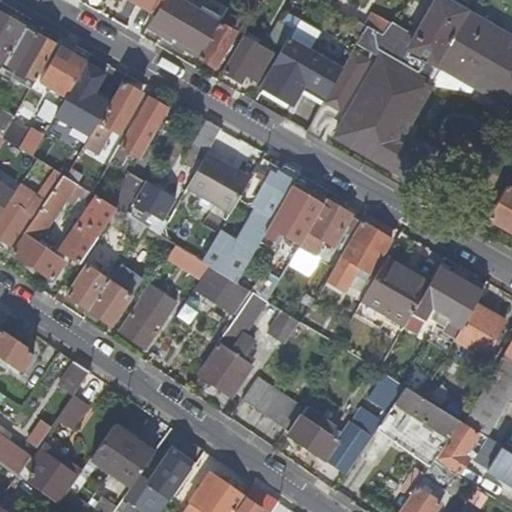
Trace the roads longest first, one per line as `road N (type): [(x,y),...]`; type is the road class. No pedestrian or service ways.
road 1 (residential): [(27,0),(511,277)]
road 2 (residential): [(328,511),(0,290)]
